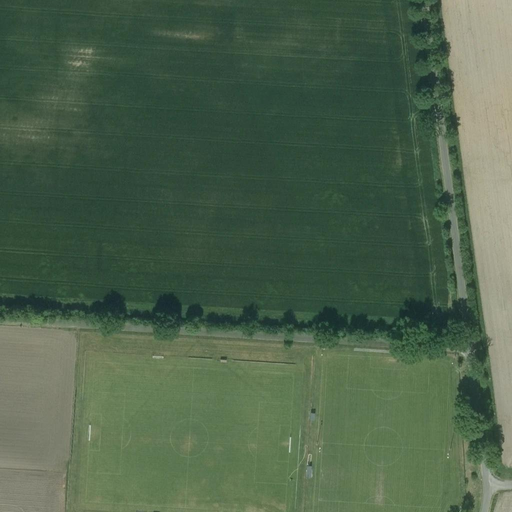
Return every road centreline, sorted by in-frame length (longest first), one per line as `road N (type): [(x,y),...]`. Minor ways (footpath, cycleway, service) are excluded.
road 1 (residential): [(488,485),(421,0)]
road 2 (track): [(469,348),(0,320)]
